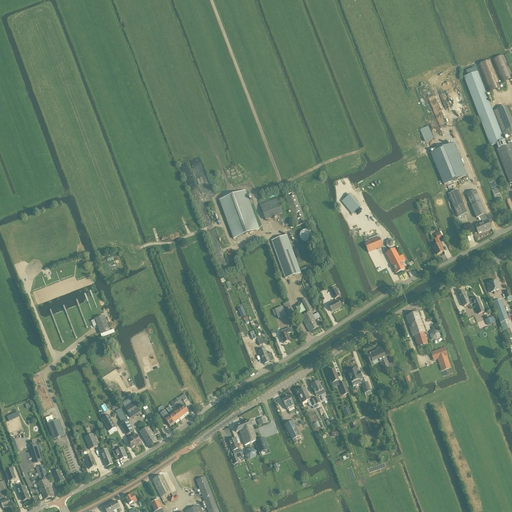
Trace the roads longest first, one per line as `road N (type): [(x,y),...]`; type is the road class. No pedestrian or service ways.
road 1 (unclassified): [(59,502),(399,286),(511,228)]
road 2 (tertiary): [(84,511),(511,251)]
